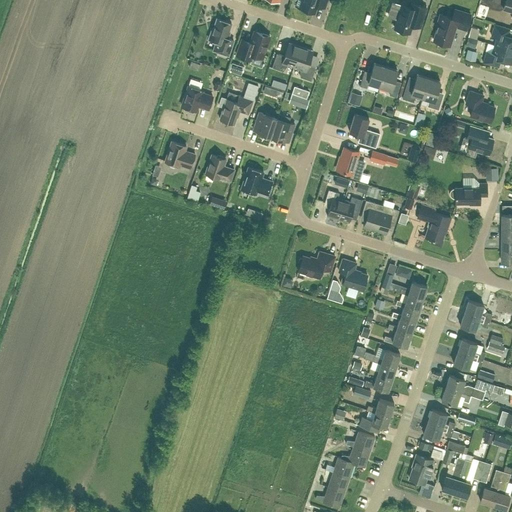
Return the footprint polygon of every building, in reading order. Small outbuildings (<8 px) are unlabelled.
[(314,12),(316,4),(324,7),(326,0),(297,0),(296,6),(314,12)] [(511,0),(503,0),(501,8),(511,11),(511,17),(511,18),(511,0)] [(409,32),(412,24),(420,26),(422,18),(426,7),(412,2),(410,7),(401,4),(394,27),(397,28),(396,29),(397,30),(400,31),(402,31),(402,30),(409,32)] [(466,29),(470,14),(454,8),(452,17),(440,13),(437,23),(438,24),(433,39),(450,44),(455,26),(466,29)] [(228,31),(231,22),(217,18),(213,30),(211,30),(209,38),(216,41),(213,49),(228,55),(233,39),(226,37),(227,36),(228,36),(227,31),(228,31)] [(494,44),(511,49),(511,36),(508,35),(510,28),(494,23),(491,34),(497,36),(494,44)] [(241,41),(237,54),(251,59),(250,63),(261,67),(262,64),(263,64),(264,62),(263,61),(265,57),(263,56),(270,35),(254,30),(251,42),(242,39),(241,41)] [(294,66),(301,46),(289,42),(284,55),(277,53),(272,66),(283,70),(288,64),(294,66)] [(511,49),(494,44),(492,52),(486,50),(483,62),(498,66),(500,60),(511,63),(511,60),(511,49)] [(301,46),(294,66),(300,68),(300,76),(311,80),(316,66),(308,63),(313,50),(301,46)] [(465,57),(473,59),(475,53),(467,51),(465,57)] [(230,70),(242,74),(244,66),(233,62),(230,70)] [(380,85),(386,66),(374,62),(371,72),(364,70),(360,85),(366,87),(368,82),(380,85)] [(386,66),(380,85),(391,89),(389,94),(396,96),(401,81),(394,79),(397,69),(386,66)] [(422,96),(428,77),(417,73),(413,86),(406,84),(402,98),(414,101),(416,94),(422,96)] [(428,77),(422,96),(429,99),(427,105),(438,109),(443,95),(436,93),(440,81),(428,77)] [(217,79),(214,81),(213,85),(214,88),(218,89),(221,87),(222,84),(221,81),(217,79)] [(222,96),(219,104),(223,106),(219,118),(227,120),(227,122),(231,123),(232,122),(234,123),(237,116),(238,116),(240,110),(248,113),(253,99),(258,85),(249,82),(244,96),(239,94),(237,101),(226,98),(222,96)] [(208,108),(213,96),(202,92),(203,90),(188,85),(182,105),(196,110),(198,105),(208,108)] [(308,90),(301,88),(298,95),(306,97),(308,90)] [(276,89),(274,95),(280,97),(282,91),(276,89)] [(490,121),(492,113),(494,113),(495,108),(494,107),(494,106),(487,104),(488,103),(481,101),(483,94),(469,90),(465,103),(473,105),(470,115),(490,121)] [(351,93),(348,101),(358,105),(361,96),(351,93)] [(302,97),(299,105),(305,107),(306,107),(308,99),(302,97)] [(259,131),(271,135),(277,117),(259,111),(257,118),(253,129),(259,131)] [(278,112),(277,117),(271,135),(288,141),(294,123),(289,121),(290,116),(278,112)] [(413,123),(414,117),(399,112),(397,118),(413,123)] [(375,146),(380,133),(365,128),(369,117),(354,113),(349,130),(360,134),(358,141),(375,146)] [(463,127),(465,121),(454,118),(453,124),(463,127)] [(405,132),(408,123),(399,121),(397,130),(405,132)] [(470,125),(466,138),(471,139),(468,147),(488,154),(493,138),(487,136),(488,130),(482,128),(470,125)] [(429,131),(425,142),(435,146),(439,134),(429,131)] [(190,167),(195,153),(185,150),(186,145),(172,140),(165,160),(179,165),(180,164),(190,167)] [(434,148),(424,145),(421,154),(431,158),(434,148)] [(338,162),(337,165),(338,167),(337,169),(352,174),(353,170),(361,173),(365,161),(357,159),(359,151),(344,146),(339,161),(338,162)] [(416,160),(419,148),(411,146),(408,157),(416,160)] [(384,164),(387,154),(372,149),(368,159),(384,164)] [(230,180),(234,169),(224,165),(226,158),(212,154),(205,173),(219,177),(220,176),(230,180)] [(268,194),(272,180),(262,177),(263,171),(248,166),(241,188),(256,193),(257,190),(268,194)] [(484,177),(496,177),(496,166),(484,166),(484,177)] [(357,190),(365,192),(368,185),(360,182),(357,190)] [(411,182),(407,194),(416,197),(420,185),(411,182)] [(479,186),(455,187),(455,188),(453,188),(451,189),(450,191),(450,193),(451,195),(453,197),(455,197),(455,203),(470,203),(470,204),(480,203),(480,195),(487,194),(487,182),(479,182),(479,186)] [(197,199),(200,191),(195,189),(196,186),(191,184),(188,196),(197,199)] [(375,197),(378,188),(369,185),(366,194),(375,197)] [(338,218),(344,199),(338,197),(339,192),(328,189),(325,201),(330,203),(327,215),(338,218)] [(344,199),(338,218),(349,221),(353,209),(358,211),(362,199),(351,196),(350,201),(344,199)] [(405,204),(412,206),(414,199),(407,197),(405,204)] [(375,228),(382,204),(366,199),(362,211),(368,213),(364,226),(370,228),(371,227),(375,228)] [(447,226),(450,216),(434,211),(435,208),(421,203),(417,217),(425,219),(426,216),(431,218),(425,235),(432,237),(431,241),(441,245),(443,239),(442,238),(446,226),(447,226)] [(382,204),(375,228),(379,230),(379,231),(386,233),(390,219),(395,221),(399,209),(382,204)] [(252,210),(250,216),(259,219),(261,213),(252,210)] [(400,210),(396,219),(403,222),(407,213),(400,210)] [(511,225),(511,212),(503,213),(502,225),(511,225)] [(511,237),(511,225),(502,225),(502,237),(511,237)] [(511,249),(511,237),(502,237),(502,249),(511,249)] [(511,249),(502,249),(502,261),(508,261),(508,268),(511,268),(511,249)] [(330,269),(335,255),(320,250),(317,258),(311,256),(310,257),(303,255),(302,257),(300,257),(299,258),(299,260),(299,262),(300,263),(298,270),(319,276),(322,266),(330,268),(330,269)] [(363,289),(367,274),(360,271),(360,270),(354,269),(356,262),(343,257),(339,270),(346,272),(343,282),(363,289)] [(407,277),(410,267),(395,262),(392,273),(407,277)] [(408,292),(423,297),(427,285),(412,280),(409,290),(390,283),(393,274),(386,271),(382,285),(388,288),(388,287),(400,291),(407,294),(408,292)] [(327,297),(340,301),(341,297),(339,292),(337,292),(339,286),(336,281),(332,280),(327,297)] [(419,309),(423,297),(408,292),(407,294),(405,302),(397,299),(396,303),(403,306),(404,304),(419,309)] [(383,299),(377,297),(374,305),(380,307),(383,299)] [(483,304),(468,299),(464,311),(490,320),(492,313),(486,311),(485,315),(480,313),(483,304)] [(415,321),(419,309),(404,304),(403,306),(401,313),(393,311),(392,315),(399,318),(400,316),(415,321)] [(368,311),(365,319),(371,320),(374,313),(368,311)] [(487,327),(490,320),(464,311),(460,324),(475,329),(478,320),(483,321),(481,325),(487,327)] [(411,333),(415,321),(400,316),(399,318),(397,325),(389,323),(388,327),(395,330),(396,328),(411,333)] [(363,326),(361,334),(367,336),(370,328),(363,326)] [(407,345),(411,333),(396,328),(395,330),(393,337),(385,335),(384,339),(392,342),(392,340),(407,345)] [(500,343),(502,337),(491,333),(488,339),(500,343)] [(457,349),(483,358),(485,351),(479,349),(478,353),(474,351),(477,342),(462,337),(457,349)] [(502,352),(504,345),(488,340),(486,346),(502,352)] [(354,353),(362,356),(365,347),(357,345),(354,353)] [(381,360),(396,365),(400,353),(385,348),(382,358),(374,355),(375,354),(365,350),(363,356),(380,362),(381,360)] [(481,365),(483,358),(457,349),(453,362),(469,367),(472,358),(476,359),(475,363),(481,365)] [(392,377),(396,365),(381,360),(380,362),(378,370),(370,367),(368,372),(376,374),(377,372),(392,377)] [(490,381),(492,374),(479,370),(477,377),(490,381)] [(388,390),(392,377),(377,372),(376,374),(374,382),(366,379),(364,384),(373,386),(373,385),(388,390)] [(449,373),(445,386),(471,395),(471,394),(482,398),(485,390),(468,384),(462,386),(465,379),(449,373)] [(347,380),(361,385),(363,380),(349,375),(347,380)] [(474,384),(489,389),(488,392),(491,393),(490,394),(494,396),(502,392),(504,387),(492,383),(492,382),(477,377),(474,384)] [(368,398),(371,390),(355,385),(352,392),(368,398)] [(468,401),(471,395),(445,386),(441,398),(456,404),(459,394),(464,396),(463,399),(468,401)] [(375,409),(390,414),(394,402),(379,397),(376,407),(368,404),(367,409),(374,411),(375,409)] [(427,420),(453,429),(455,422),(449,420),(448,424),(444,422),(447,413),(431,408),(427,420)] [(386,427),(390,414),(375,409),(374,411),(372,418),(362,415),(359,424),(378,430),(380,425),(386,427)] [(473,423),(475,417),(459,412),(457,418),(473,423)] [(453,429),(427,420),(423,433),(438,438),(441,429),(446,430),(445,434),(457,438),(459,431),(453,429)] [(353,445),(370,451),(375,436),(358,430),(355,440),(346,439),(345,442),(353,445)] [(489,442),(493,432),(486,430),(482,439),(489,442)] [(495,432),(493,441),(499,443),(502,434),(495,432)] [(462,452),(465,444),(448,439),(446,447),(462,452)] [(426,449),(428,443),(420,440),(418,447),(426,449)] [(340,457),(354,462),(365,465),(370,451),(353,445),(350,454),(342,454),(341,457),(340,457)] [(449,463),(453,449),(446,447),(441,461),(449,463)] [(439,457),(442,450),(433,448),(431,454),(439,457)] [(465,459),(466,453),(460,451),(458,457),(458,456),(451,476),(446,474),(441,488),(454,492),(464,459),(465,459)] [(430,475),(433,465),(431,465),(433,458),(416,453),(412,465),(413,465),(409,477),(425,483),(427,475),(430,475)] [(464,459),(454,492),(467,496),(471,482),(465,480),(471,461),(473,455),(466,453),(465,459),(464,459)] [(338,456),(333,471),(349,476),(354,462),(340,457),(341,457),(338,456)] [(479,478),(485,461),(478,458),(472,476),(479,478)] [(485,461),(479,478),(485,480),(491,463),(485,461)] [(492,504),(503,471),(496,469),(490,488),(484,486),(480,500),(492,504)] [(344,491),(349,476),(333,471),(328,485),(344,491)] [(503,471),(492,504),(505,508),(509,494),(504,492),(510,473),(503,471)] [(339,505),(344,491),(328,485),(325,494),(316,494),(315,497),(339,505)]
